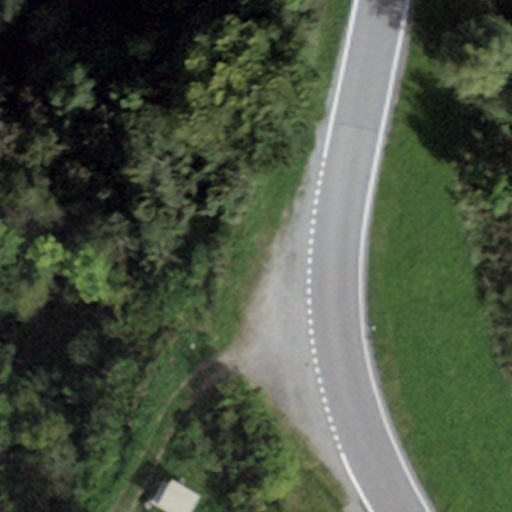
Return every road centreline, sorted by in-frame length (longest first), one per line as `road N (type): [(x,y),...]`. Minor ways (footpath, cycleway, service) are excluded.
road 1 (unclassified): [(395,0),(345,288),(356,393),(414,511)]
road 2 (track): [(101,511),(153,439),(174,357),(292,356),(356,393)]
